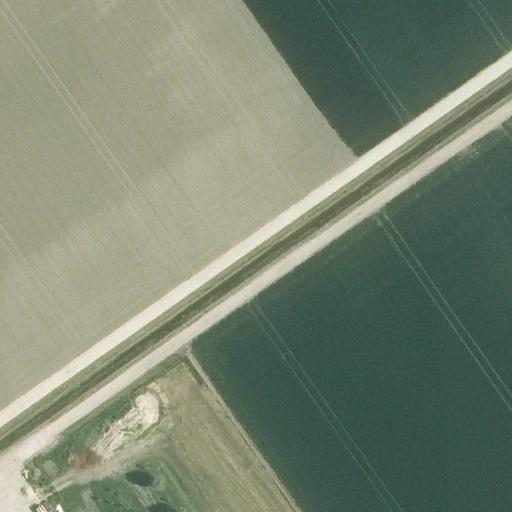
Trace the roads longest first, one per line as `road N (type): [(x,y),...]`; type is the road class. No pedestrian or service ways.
road 1 (track): [(0,416),(511,55)]
road 2 (track): [(0,465),(511,105)]
